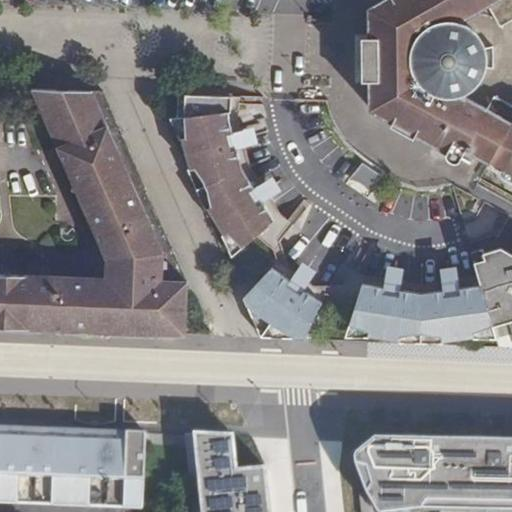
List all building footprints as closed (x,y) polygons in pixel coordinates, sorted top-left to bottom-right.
[(511,0),(384,0),(369,9),(381,31),(383,87),(370,110),(455,156),(460,146),(466,149),(490,162),(491,160),(511,122),(511,105),(494,96),(488,109),(467,98),(464,92),(467,90),(472,87),(475,84),(478,81),(481,76),(483,72),(485,67),(493,69),(493,46),(484,48),(483,45),(481,41),(478,36),(475,33),(471,30),(467,27),(463,24),(466,17),(487,5),(500,27),(511,19),(511,0)] [(0,327),(12,328),(41,329),(41,322),(51,323),(51,329),(174,334),(176,281),(162,280),(163,252),(92,90),(33,88),(107,258),(106,278),(14,274),(0,273),(0,327)] [(194,168),(211,206),(207,208),(224,235),(228,233),(242,248),(256,236),(273,250),(293,225),(281,214),(264,188),(250,166),(242,138),(235,140),(233,132),(240,130),(237,119),(237,110),(238,110),(238,103),(239,103),(239,96),(185,94),(184,116),(185,137),(181,138),(190,169),(194,168)] [(511,122),(491,160),(511,171),(511,122)] [(240,130),(233,132),(235,140),(242,138),(240,130)] [(466,149),(460,146),(455,156),(460,159),(466,149)] [(365,187),(370,194),(380,175),(363,163),(350,180),(358,182),(365,187)] [(511,253),(501,248),(482,253),(490,280),(494,278),(501,300),(507,322),(511,320),(511,253)] [(478,276),(487,304),(501,300),(494,278),(490,280),(482,253),(472,256),(478,276)] [(278,261),(243,297),(247,306),(258,314),(253,321),(280,339),(283,331),(294,339),(304,339),(326,294),(278,261)] [(365,275),(351,268),(336,298),(355,307),(349,325),(368,331),(368,335),(400,341),(400,337),(441,337),(442,341),(473,337),(473,333),(493,326),(487,304),(478,276),(421,284),(365,275)] [(187,282),(176,281),(174,334),(185,335),(187,282)] [(501,300),(487,304),(493,326),(507,322),(501,300)] [(146,434),(0,428),(0,440),(109,445),(126,445),(146,446),(146,434)] [(227,466),(238,465),(236,437),(186,436),(193,511),(202,511),(196,452),(225,449),(227,466)] [(109,445),(0,440),(0,503),(107,507),(109,461),(109,445)] [(375,440),(357,455),(355,459),(355,464),(367,497),(376,511),(417,511),(421,511),(438,511),(511,511),(511,442),(479,442),(408,441),(375,440)] [(126,445),(109,445),(109,461),(126,461),(126,445)] [(146,446),(126,445),(126,461),(124,508),(143,509),(146,446)] [(270,511),(265,461),(238,465),(227,466),(225,449),(196,452),(202,511),(270,511)] [(126,461),(109,461),(107,507),(124,508),(126,461)]
